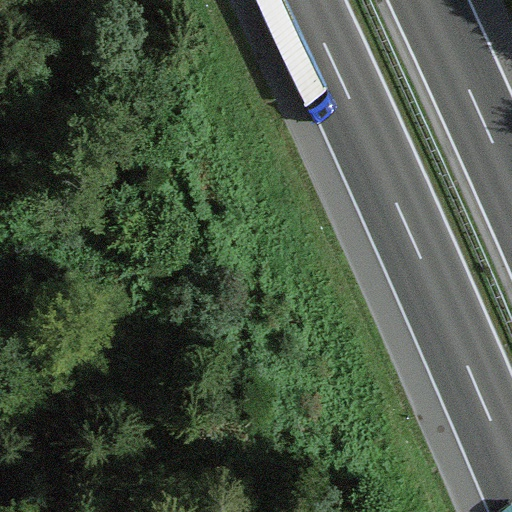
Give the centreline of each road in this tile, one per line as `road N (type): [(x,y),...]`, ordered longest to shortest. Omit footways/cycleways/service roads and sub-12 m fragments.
road 1 (motorway): [(298,0),(511,481)]
road 2 (motorway): [(511,188),(428,0)]
